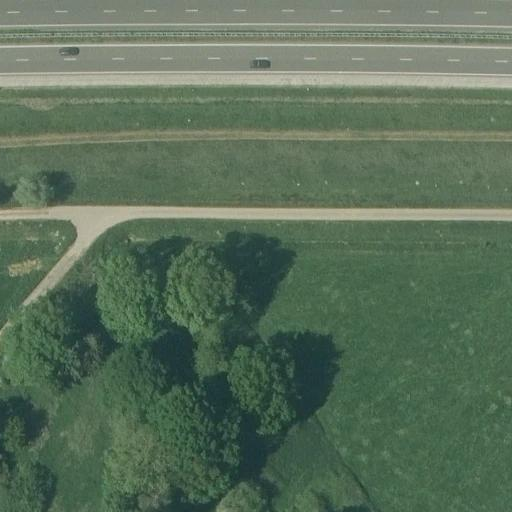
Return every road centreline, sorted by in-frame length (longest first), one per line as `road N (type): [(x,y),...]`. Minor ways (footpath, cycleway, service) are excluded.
road 1 (track): [(0,141),(184,132),(511,133)]
road 2 (trunk): [(0,66),(511,67)]
road 3 (trunk): [(511,13),(0,14)]
road 4 (unclassified): [(104,215),(511,220)]
road 5 (track): [(0,216),(104,215),(0,336)]
